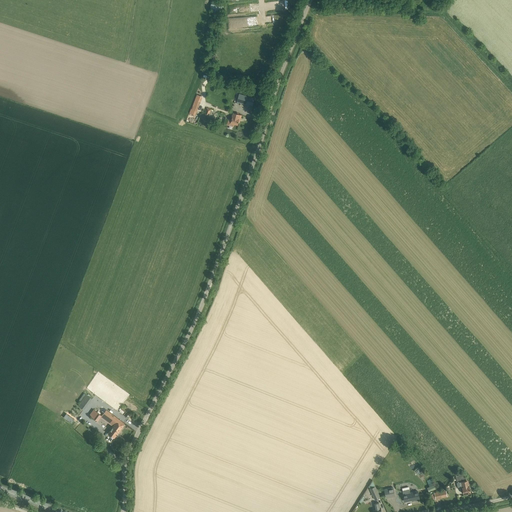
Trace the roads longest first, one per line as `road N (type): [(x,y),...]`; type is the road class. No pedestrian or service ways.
road 1 (unclassified): [(124,511),(131,449),(208,288),(311,0)]
road 2 (track): [(297,36),(511,268)]
